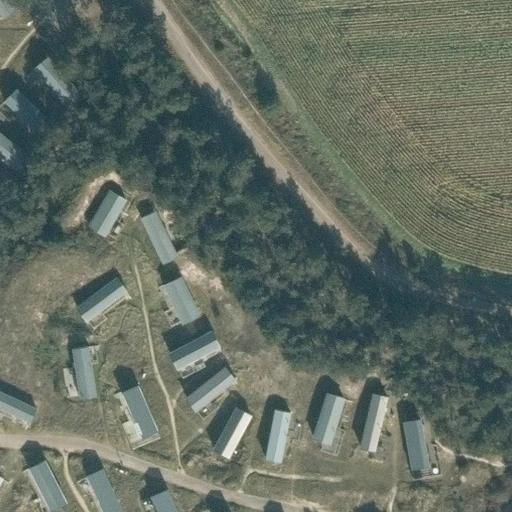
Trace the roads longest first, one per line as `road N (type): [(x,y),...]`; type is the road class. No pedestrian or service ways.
road 1 (unclassified): [(151,0),(367,266),(424,292),(511,315)]
road 2 (track): [(157,208),(133,217),(131,255),(180,479)]
road 3 (track): [(237,497),(251,471),(339,479),(395,474)]
